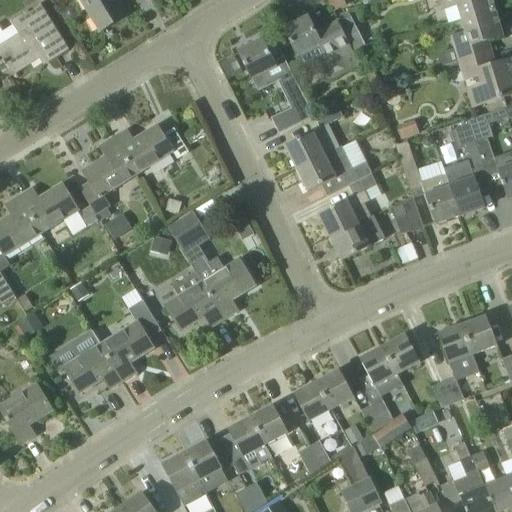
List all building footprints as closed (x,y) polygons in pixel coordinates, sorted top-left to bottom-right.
[(81,0),(101,32),(126,16),(116,0),(81,0)] [(327,0),(333,10),(345,4),(343,0),(327,0)] [(441,0),(444,10),(458,6),(462,19),(495,9),(495,7),(494,7),(492,0),(441,0)] [(70,51),(40,4),(11,23),(13,25),(3,32),(0,27),(0,54),(6,64),(7,64),(14,76),(45,57),(49,64),(60,57),(57,54),(66,49),(68,52),(70,51)] [(503,35),(496,12),(495,9),(462,19),(466,33),(452,37),(460,61),(484,53),(481,43),(503,36),(503,35)] [(317,35),(308,17),(284,29),(298,57),(304,69),(325,59),(327,64),(352,52),(339,24),(317,35)] [(338,23),(339,24),(352,52),(353,52),(364,47),(350,18),(338,23)] [(271,58),(262,40),(238,51),(258,92),(292,75),(280,51),(279,52),(280,53),(271,58)] [(494,65),(491,52),(484,54),(484,53),(460,61),(466,81),(477,78),(479,86),(485,104),(486,104),(502,99),(511,95),(511,66),(510,61),(494,65)] [(502,99),(486,104),(489,112),(505,107),(502,99)] [(285,146),(296,170),(339,148),(328,125),(343,118),(337,106),(315,118),(320,128),(285,146)] [(288,116),(273,124),(279,135),(293,128),(302,123),(301,123),(296,112),(288,116)] [(469,124),(476,143),(484,167),(495,163),(494,159),(487,139),(493,137),(489,127),(485,115),(468,121),(469,124)] [(457,150),(464,147),(476,143),(469,124),(451,131),(457,150)] [(173,153),(157,127),(133,142),(127,131),(114,139),(136,176),(173,153)] [(96,216),(111,207),(103,196),(136,176),(114,139),(101,147),(107,158),(83,172),(90,184),(80,190),(90,207),(96,216)] [(355,141),(342,147),(339,148),(296,170),(308,193),(343,175),(349,186),(372,175),(366,164),(355,141)] [(422,184),(408,142),(395,146),(411,192),(423,188),(436,225),(460,217),(450,186),(450,187),(446,175),(422,184)] [(472,171),(484,167),(476,143),(464,147),(469,162),(472,171)] [(460,217),(485,208),(475,178),(474,178),(472,171),(469,162),(444,171),(446,175),(450,187),(450,186),(460,217)] [(511,165),(498,170),(503,184),(508,200),(511,199),(511,165)] [(318,214),(330,238),(371,218),(364,205),(369,202),(365,192),(377,186),(372,175),(349,186),(354,197),(318,214)] [(19,197),(42,234),(79,211),(63,185),(39,200),(32,189),(19,197)] [(0,249),(5,257),(42,234),(19,197),(6,205),(13,216),(0,223),(0,249)] [(412,233),(424,229),(413,199),(392,210),(396,222),(407,218),(412,233)] [(99,222),(96,216),(90,207),(79,214),(88,228),(99,222)] [(107,209),(98,215),(102,221),(111,216),(107,209)] [(241,212),(230,218),(236,230),(247,223),(241,212)] [(213,277),(192,243),(206,234),(193,214),(169,230),(182,251),(192,266),(196,272),(203,283),(225,320),(238,312),(231,301),(255,286),(245,269),(247,268),(245,264),(243,266),(240,261),(213,277)] [(128,233),(117,217),(106,225),(116,241),(128,233)] [(384,241),(372,217),(371,218),(330,238),(342,262),(370,248),(370,247),(384,241)] [(155,237),(151,251),(168,256),(172,241),(155,237)] [(225,320),(203,283),(196,272),(172,287),(179,298),(166,307),(181,332),(205,317),(212,328),(225,320)] [(0,304),(1,307),(15,298),(0,273),(0,304)] [(81,283),(70,290),(79,303),(89,296),(81,283)] [(102,346),(124,383),(137,375),(131,364),(155,350),(150,341),(163,333),(143,301),(128,310),(137,324),(102,346)] [(27,337),(42,328),(34,314),(19,323),(27,337)] [(473,356),(498,347),(486,317),(462,326),(473,356)] [(473,356),(462,326),(438,335),(450,364),(453,374),(476,366),(473,356)] [(124,383),(102,346),(93,332),(72,345),(80,359),(65,368),(80,394),(104,380),(111,390),(124,383)] [(398,376),(421,363),(406,335),(383,347),(398,376)] [(375,388),(398,376),(383,347),(360,360),(369,376),(375,388)] [(510,383),(511,381),(511,356),(502,360),(510,383)] [(332,410),(355,398),(340,371),(317,382),(332,410)] [(369,376),(359,381),(372,406),(382,401),(381,398),(375,388),(369,376)] [(453,405),(460,402),(464,400),(454,378),(444,383),(453,405)] [(309,423),(332,410),(317,382),(294,395),(309,423)] [(442,410),(451,406),(453,405),(444,383),(432,388),(442,410)] [(0,410),(21,445),(35,436),(29,426),(53,411),(36,384),(0,404),(0,410)] [(383,427),(393,421),(382,401),(372,406),(383,427)] [(288,434),(274,406),(251,418),(266,446),(288,434)] [(373,434),(383,427),(372,406),(361,412),(373,434)] [(382,449),(412,429),(403,416),(373,436),(382,449)] [(266,446),(251,418),(228,430),(243,459),(254,453),(260,465),(272,458),(266,446)] [(355,426),(345,432),(352,445),(363,439),(355,426)] [(200,481),(223,469),(207,441),(185,453),(200,481)] [(321,469),(331,462),(320,442),(309,448),(321,469)] [(466,476),(453,481),(461,501),(466,511),(494,511),(485,488),(479,473),(472,456),(470,457),(466,447),(456,451),(466,476)] [(303,461),(310,476),(321,469),(309,448),(299,453),(303,461)] [(472,456),(479,473),(491,469),(484,451),(472,456)] [(177,493),(200,481),(185,453),(162,465),(177,493)] [(425,487),(437,481),(434,474),(427,460),(414,466),(425,487)] [(511,489),(507,478),(496,483),(485,488),(494,511),(503,511),(511,508),(511,489)] [(370,479),(369,480),(356,486),(367,510),(382,503),(370,479)] [(257,510),(267,504),(257,483),(246,489),(257,510)] [(352,511),(362,511),(367,510),(356,486),(343,492),(352,511)] [(244,511),(254,511),(257,510),(246,489),(235,494),(242,506),(244,511)] [(125,511),(156,511),(142,493),(122,507),(125,511)] [(437,507),(430,493),(419,498),(425,511),(439,511),(437,507)] [(410,511),(404,500),(390,506),(392,511),(389,511),(410,511)]
